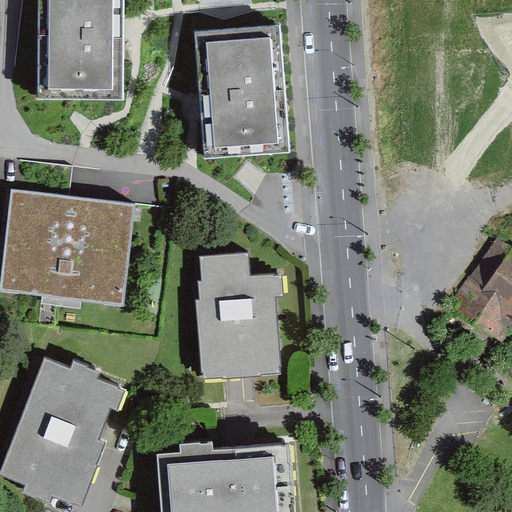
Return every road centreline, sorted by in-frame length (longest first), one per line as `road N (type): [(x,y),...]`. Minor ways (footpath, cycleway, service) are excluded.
road 1 (residential): [(13,0),(0,117),(14,149),(187,176),(304,243),(350,287)]
road 2 (tertiary): [(328,0),(350,287)]
road 3 (tertiary): [(350,287),(366,511)]
